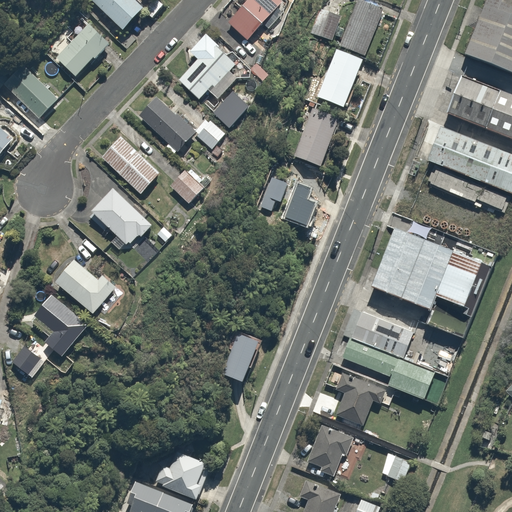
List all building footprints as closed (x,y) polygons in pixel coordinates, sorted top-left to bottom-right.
[(135,0),(89,0),(122,32),(144,9),(135,0)] [(286,6),(280,0),(249,0),(227,23),(248,44),(286,6)] [(383,9),(358,0),(357,0),(340,45),(365,55),(383,9)] [(511,0),(486,0),(464,54),(511,73),(511,0)] [(332,41),(342,16),(328,10),(323,23),(315,20),(310,33),(332,41)] [(111,47),(88,25),(55,59),(75,78),(93,59),(97,62),(111,47)] [(238,67),(208,36),(190,54),(199,63),(180,82),(199,102),(209,92),(218,102),(240,80),(232,72),(238,67)] [(343,108),(363,63),(337,51),(317,96),(343,108)] [(257,62),(250,70),(262,82),(270,74),(257,62)] [(1,68),(0,69),(0,83),(40,120),(59,99),(21,65),(11,76),(1,68)] [(511,132),(511,106),(444,81),(432,114),(508,142),(511,132)] [(196,136),(157,99),(140,117),(168,145),(165,148),(175,158),(196,136)] [(321,168),(340,122),(312,111),(294,157),(321,168)] [(212,121),(197,138),(212,151),(227,134),(212,121)] [(0,129),(0,153),(12,138),(0,129)] [(511,185),(511,160),(428,129),(415,163),(507,198),(511,185)] [(121,138),(101,159),(139,195),(159,174),(121,138)] [(188,172),(171,187),(188,205),(204,191),(188,172)] [(288,185),(271,178),(258,206),(270,211),(274,201),(279,204),(288,185)] [(153,226),(116,190),(95,213),(118,236),(112,242),(123,253),(140,235),(142,237),(153,226)] [(164,226),(156,234),(165,244),(173,236),(164,226)] [(454,251),(394,229),(372,287),(432,310),(454,251)] [(75,262),(56,285),(93,315),(115,287),(103,277),(100,281),(75,262)] [(88,325),(55,295),(32,322),(51,339),(45,347),(58,358),(88,325)] [(415,330),(361,310),(351,339),(404,359),(415,330)] [(246,381),(264,340),(241,330),(223,371),(246,381)] [(404,359),(351,339),(341,366),(425,398),(434,371),(404,359)] [(45,363),(26,346),(12,362),(31,379),(45,363)] [(389,390),(344,371),(336,390),(345,394),(337,413),(365,425),(376,400),(383,403),(389,390)] [(15,409),(3,405),(0,416),(0,427),(10,430),(15,409)] [(355,437),(325,423),(308,460),(324,467),(322,472),(332,476),(343,451),(348,453),(355,437)] [(163,466),(157,482),(199,498),(212,465),(180,453),(173,470),(163,466)] [(413,462),(390,453),(382,473),(405,482),(413,462)] [(191,511),(195,503),(136,480),(127,502),(135,505),(132,511),(191,511)] [(335,511),(342,494),(306,480),(300,496),(310,499),(304,511),(335,511)] [(380,511),(383,506),(363,498),(357,511),(380,511)]
